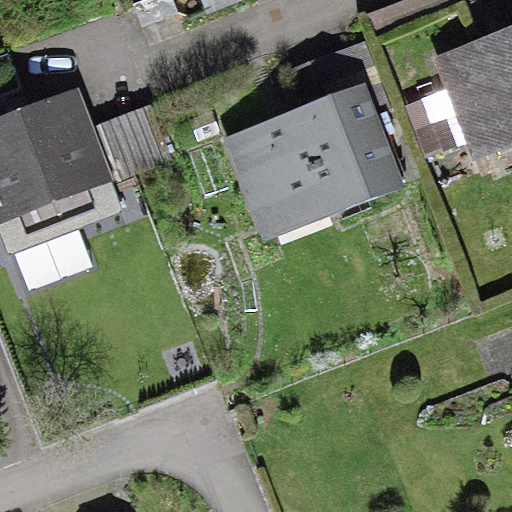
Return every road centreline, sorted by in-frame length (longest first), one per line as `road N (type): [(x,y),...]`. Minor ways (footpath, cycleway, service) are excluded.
road 1 (residential): [(242,511),(223,472),(186,450),(128,454),(0,501)]
road 2 (residential): [(118,64),(292,0)]
